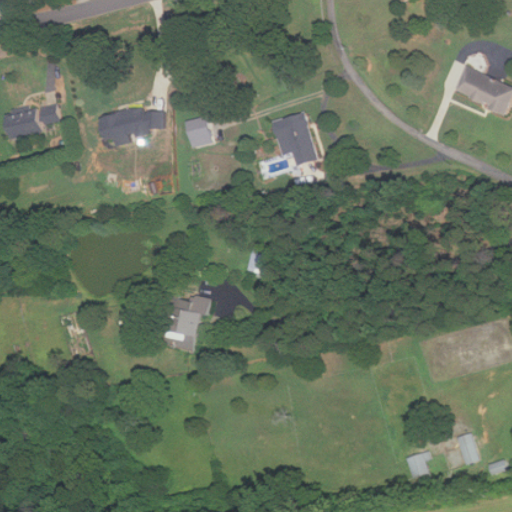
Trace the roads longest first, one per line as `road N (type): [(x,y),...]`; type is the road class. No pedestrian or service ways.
road 1 (residential): [(511,182),(417,135),(370,95),(348,67),(331,0)]
road 2 (residential): [(0,27),(121,0)]
